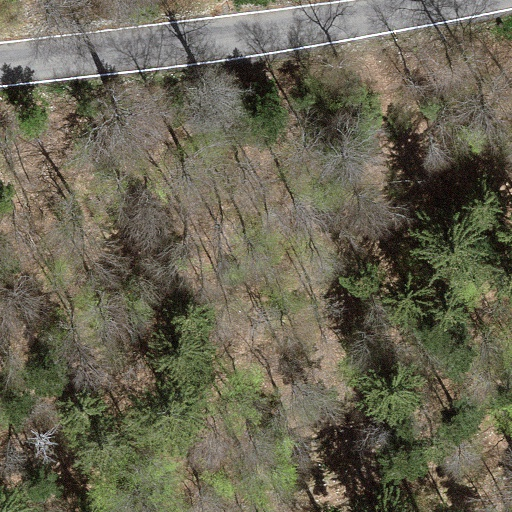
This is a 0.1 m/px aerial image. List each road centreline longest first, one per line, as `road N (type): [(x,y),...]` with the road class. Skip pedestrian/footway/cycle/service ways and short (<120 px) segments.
road 1 (tertiary): [(443,0),(0,64)]
road 2 (track): [(511,448),(292,511)]
